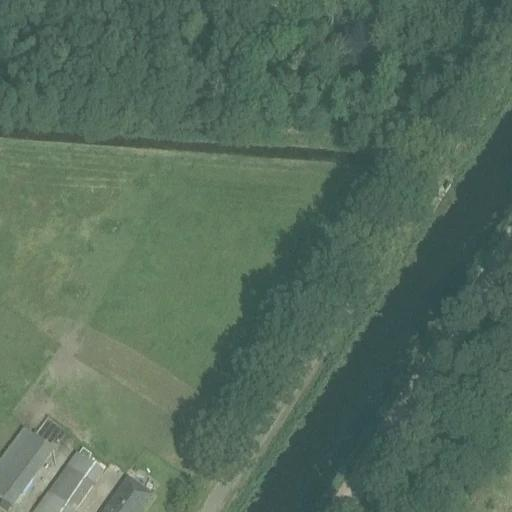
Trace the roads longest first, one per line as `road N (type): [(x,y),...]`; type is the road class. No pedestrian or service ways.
road 1 (unclassified): [(205,511),(511,49)]
road 2 (track): [(336,511),(511,245)]
